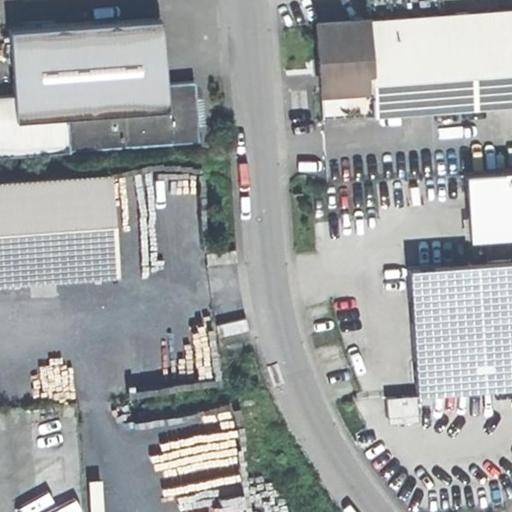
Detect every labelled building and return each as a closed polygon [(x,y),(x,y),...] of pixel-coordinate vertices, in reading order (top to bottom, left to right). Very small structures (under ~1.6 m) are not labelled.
[(511,6),(313,22),(317,70),(320,114),(379,109),(511,99),(511,6)] [(164,19),(11,31),(15,86),(0,87),(0,151),(201,136),(199,106),(197,77),(167,80),(165,42),(164,19)] [(511,166),(469,169),(474,234),(511,231),(511,166)] [(110,169),(0,177),(0,278),(118,271),(114,220),(110,169)] [(511,258),(412,266),(415,313),(421,388),(511,381),(511,258)]
